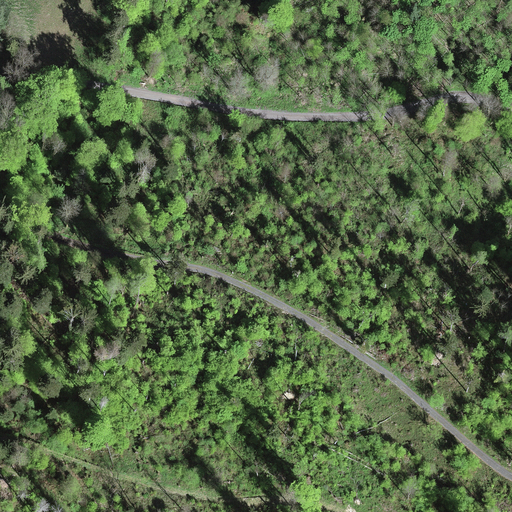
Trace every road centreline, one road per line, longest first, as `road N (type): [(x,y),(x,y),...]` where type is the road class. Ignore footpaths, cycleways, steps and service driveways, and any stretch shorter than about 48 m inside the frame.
road 1 (track): [(511,475),(345,346),(219,275),(97,250),(0,214)]
road 2 (track): [(511,117),(472,96),(318,117),(0,75)]
